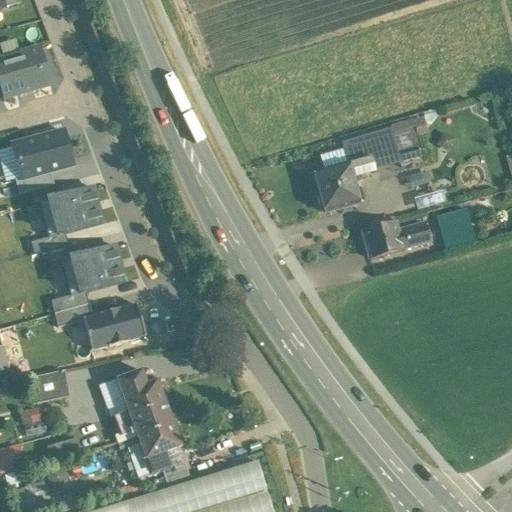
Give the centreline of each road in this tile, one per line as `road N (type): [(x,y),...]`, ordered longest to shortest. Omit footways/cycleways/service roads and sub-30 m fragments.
road 1 (primary): [(123,0),(243,263),(350,419),(430,511)]
road 2 (residential): [(82,95),(162,291),(225,322),(236,337)]
road 3 (residential): [(319,511),(308,438),(236,337)]
